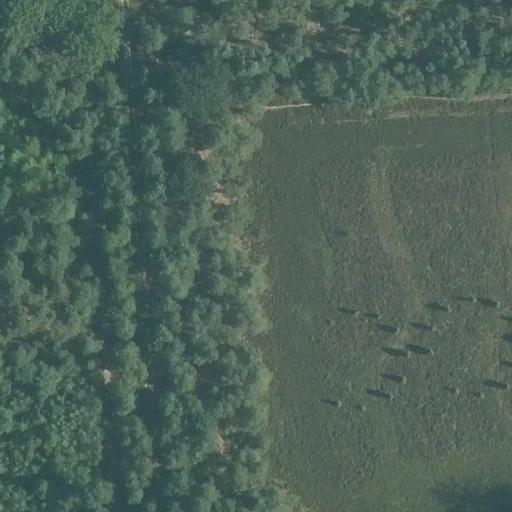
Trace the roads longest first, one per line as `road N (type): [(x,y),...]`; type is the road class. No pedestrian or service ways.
road 1 (track): [(120,0),(164,511)]
road 2 (track): [(118,511),(86,76),(123,31)]
road 3 (unknown): [(261,0),(150,18),(123,31)]
